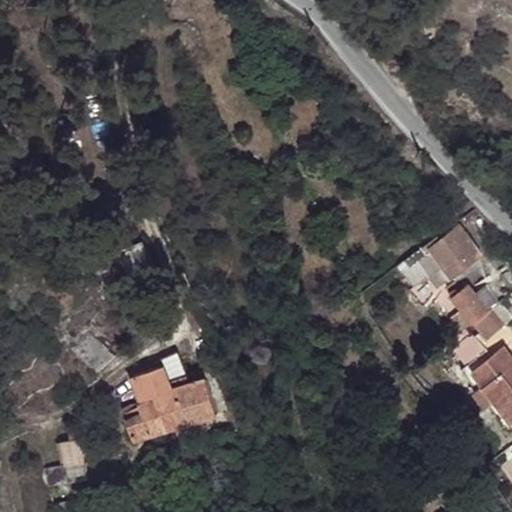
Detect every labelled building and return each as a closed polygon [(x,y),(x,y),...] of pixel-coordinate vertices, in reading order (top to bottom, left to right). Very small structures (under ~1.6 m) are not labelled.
[(452,282),(481,259),(458,229),(416,261),(413,257),(398,269),(415,290),(429,278),(438,290),(450,280),(452,282)] [(138,292),(164,279),(145,241),(119,253),(138,292)] [(474,325),(500,306),(487,289),(476,297),(469,289),(453,302),(466,320),(455,327),(461,335),(465,332),(474,325)] [(509,318),(500,306),(474,325),(486,337),(504,323),(503,322),(509,318)] [(175,378),(190,373),(180,351),(166,357),(166,358),(158,360),(161,366),(168,363),(175,378)] [(499,405),(511,422),(511,355),(509,351),(494,361),(476,375),(486,389),(480,394),(478,395),(490,412),(492,410),(499,405)] [(466,374),(480,394),(486,389),(476,375),(494,361),(489,354),(466,374)] [(125,412),(140,448),(226,411),(211,376),(192,383),(190,373),(175,378),(168,363),(161,366),(138,375),(146,400),(140,402),(141,405),(125,412)] [(492,410),(511,434),(511,422),(499,405),(492,410)] [(85,438),(67,441),(72,472),(93,468),(89,462),(85,438)] [(72,472),(73,485),(94,481),(93,468),(72,472)]
